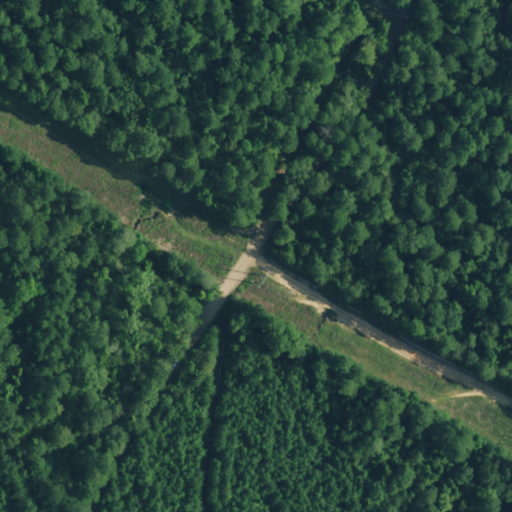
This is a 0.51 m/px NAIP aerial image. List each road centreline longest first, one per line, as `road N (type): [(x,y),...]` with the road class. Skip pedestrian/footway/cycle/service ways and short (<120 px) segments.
road 1 (residential): [(511,398),(299,268),(280,268),(117,511)]
road 2 (residential): [(428,0),(399,94),(304,228),(299,268)]
